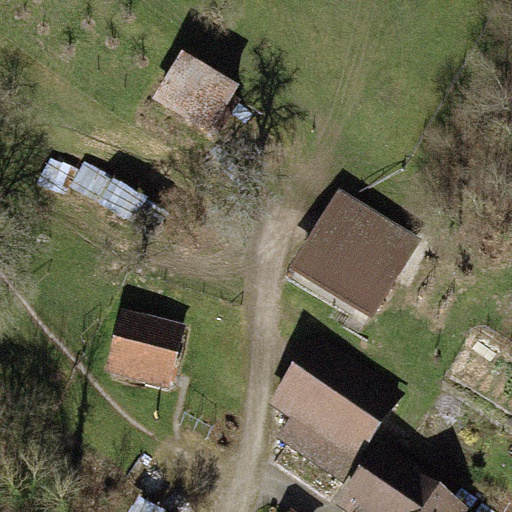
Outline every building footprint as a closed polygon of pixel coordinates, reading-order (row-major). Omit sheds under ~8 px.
[(236,85),(194,70),(174,127),(216,142),(236,85)] [(413,246),(336,197),(284,278),(360,327),(413,246)] [(192,317),(124,304),(111,372),(179,385),(192,317)] [(322,342),(277,405),(301,422),(289,440),(345,479),(402,399),(322,342)] [(425,481),(387,455),(347,511),(451,511),(419,490),(425,481)]
